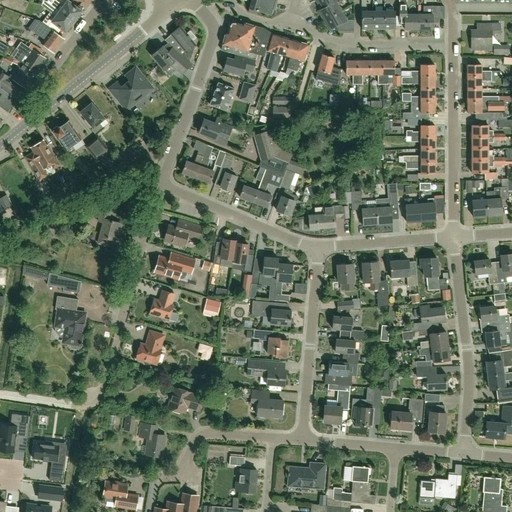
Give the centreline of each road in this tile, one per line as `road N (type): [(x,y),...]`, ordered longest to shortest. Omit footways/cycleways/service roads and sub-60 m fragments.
road 1 (residential): [(451,50),(316,38),(301,22),(271,25),(239,16),(233,4),(205,15)]
road 2 (residential): [(98,397),(162,185)]
road 3 (residential): [(0,145),(171,7)]
road 4 (residential): [(462,451),(469,370),(453,237)]
road 5 (residential): [(302,440),(317,249)]
road 6 (residential): [(451,50),(453,237)]
road 7 (residential): [(162,185),(214,30),(205,15)]
road 8 (residential): [(162,185),(317,249)]
road 9 (residential): [(153,479),(178,476),(204,433),(272,437)]
road 10 (residential): [(16,106),(108,0)]
road 11 (residential): [(317,249),(453,237)]
